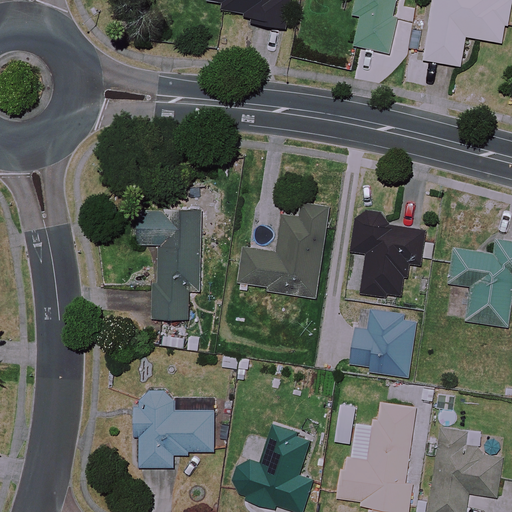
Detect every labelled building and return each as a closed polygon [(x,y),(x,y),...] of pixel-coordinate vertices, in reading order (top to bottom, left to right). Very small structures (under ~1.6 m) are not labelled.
[(224,4),(222,10),(245,14),(245,16),(253,18),(252,22),(287,28),(290,11),(297,13),(299,0),(208,0),(208,1),(224,4)] [(399,0),(358,0),(355,14),(363,16),(356,45),(391,53),(399,18),(395,17),(399,0)] [(469,37),(504,43),(507,25),(511,26),(511,24),(511,0),(435,0),(425,60),(464,67),(469,37)] [(246,247),(240,290),(252,292),(253,285),(270,287),(269,292),(320,300),(335,207),(304,202),(301,218),(283,215),(278,252),(246,247)] [(206,290),(206,209),(172,209),(172,212),(141,212),(141,244),(161,244),(161,281),(156,281),(156,318),(193,318),(193,289),(206,290)] [(390,216),(358,212),(353,252),(367,254),(362,293),(407,298),(411,264),(425,265),(429,231),(389,226),(390,216)] [(511,241),(498,240),(496,254),(455,248),(450,282),(473,286),(467,320),(509,327),(511,309),(511,241)] [(252,360),(226,356),(224,367),(250,370),(252,360)] [(175,466),(176,454),(191,454),(191,450),(216,450),(217,410),(174,409),(174,392),(138,391),(138,438),(141,438),(141,466),(175,466)] [(361,501),(360,506),(373,508),(373,511),(374,511),(411,511),(415,483),(408,482),(419,407),(382,402),(380,419),(375,418),(369,460),(349,457),(348,466),(344,465),(339,497),(361,501)] [(361,406),(343,403),(337,441),(354,444),(361,406)] [(249,493),(247,498),(277,507),(277,504),(304,511),(307,511),(318,479),(304,475),(316,437),(274,425),(263,463),(243,457),(233,489),(249,493)] [(507,458),(440,447),(429,511),(468,511),(471,492),(500,496),(507,458)]
